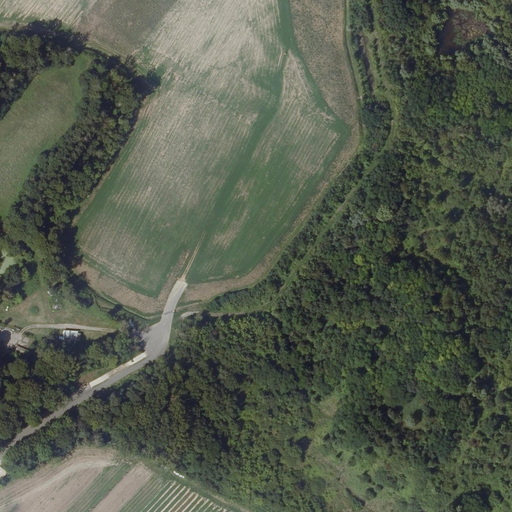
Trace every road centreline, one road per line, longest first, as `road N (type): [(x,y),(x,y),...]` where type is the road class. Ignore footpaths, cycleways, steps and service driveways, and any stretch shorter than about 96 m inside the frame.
road 1 (track): [(166,327),(265,306),(389,136),(392,107),(370,0)]
road 2 (track): [(166,327),(181,281),(211,248),(220,217),(162,163),(170,141),(209,98),(217,63),(204,29),(178,0)]
road 3 (track): [(163,336),(35,325),(20,333)]
